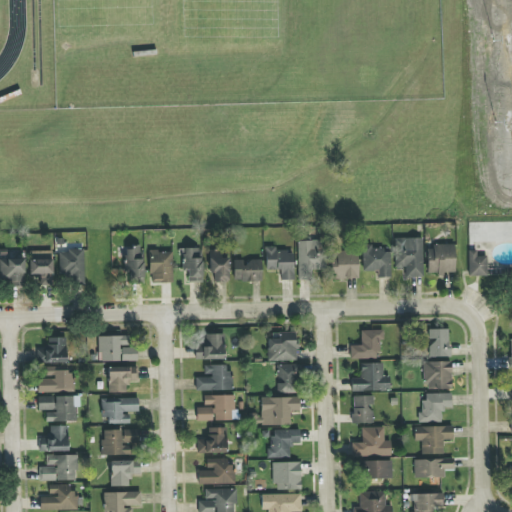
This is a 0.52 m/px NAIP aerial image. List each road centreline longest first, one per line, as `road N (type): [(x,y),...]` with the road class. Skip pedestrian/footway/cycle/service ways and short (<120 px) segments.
road 1 (residential): [(0,316),(410,308),(471,314),(483,328),(484,511)]
road 2 (residential): [(324,310),(329,511)]
road 3 (residential): [(168,511),(165,313)]
road 4 (residential): [(13,316),(16,511)]
